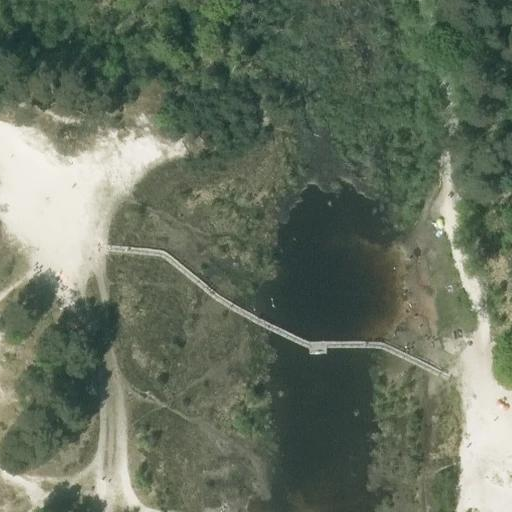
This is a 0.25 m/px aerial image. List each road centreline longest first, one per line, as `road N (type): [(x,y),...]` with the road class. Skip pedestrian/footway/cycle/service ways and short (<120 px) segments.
road 1 (track): [(442,202),(483,337),(479,433),(490,511)]
road 2 (track): [(442,202),(452,112),(422,0)]
